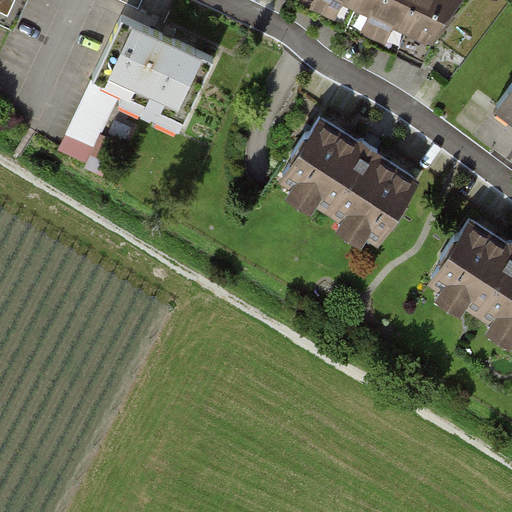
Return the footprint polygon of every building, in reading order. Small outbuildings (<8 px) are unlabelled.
[(0,0),(0,12),(21,21),(30,0),(0,0)] [(359,0),(357,5),(383,18),(391,0),(359,0)] [(391,0),(383,18),(409,30),(423,0),(391,0)] [(423,0),(409,30),(435,43),(455,0),(423,0)] [(126,13),(97,77),(188,119),(217,55),(126,13)] [(511,86),(499,103),(511,113),(511,86)] [(420,177),(320,112),(281,172),(381,237),(420,177)] [(88,156),(94,142),(69,132),(63,147),(88,156)] [(511,242),(469,214),(430,274),(511,327),(511,242)]
